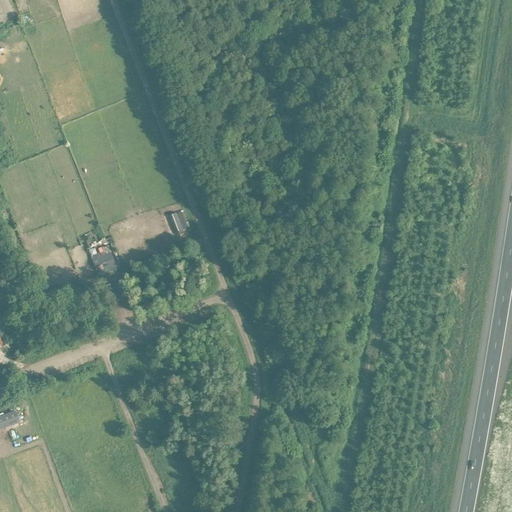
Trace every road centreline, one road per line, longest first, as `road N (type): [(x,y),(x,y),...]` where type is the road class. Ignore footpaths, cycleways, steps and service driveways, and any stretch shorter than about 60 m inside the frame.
road 1 (unclassified): [(222,276),(113,0)]
road 2 (motorway): [(511,233),(465,511)]
road 3 (unclassified): [(234,511),(260,363),(222,276)]
road 4 (unclassified): [(164,511),(92,330)]
road 5 (unclassified): [(92,330),(222,276)]
